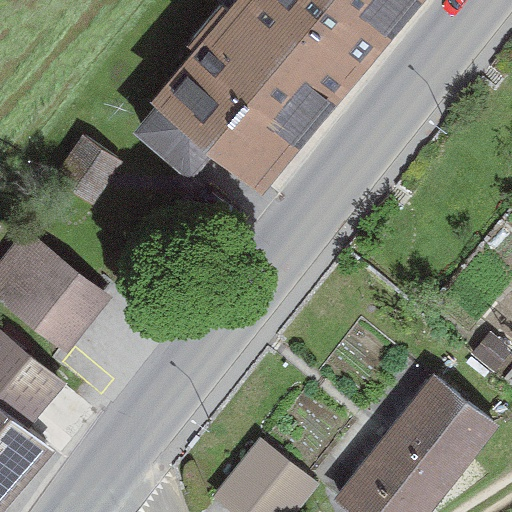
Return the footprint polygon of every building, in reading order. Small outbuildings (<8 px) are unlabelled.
[(252,0),(209,0),(131,99),(237,182),(332,63),(252,0)] [(252,0),(332,63),(381,0),(252,0)] [(29,226),(0,264),(0,294),(70,346),(113,288),(29,226)] [(428,511),(501,425),(428,363),(323,489),(262,439),(201,511),(302,511),(316,495),(336,511),(428,511)] [(0,408),(0,511),(51,450),(0,408)]
